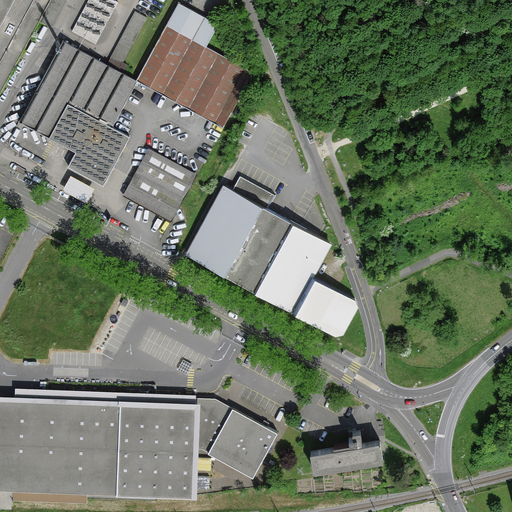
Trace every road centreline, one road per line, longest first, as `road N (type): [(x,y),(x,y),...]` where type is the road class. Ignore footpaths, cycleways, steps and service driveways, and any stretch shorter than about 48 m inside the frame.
road 1 (unclassified): [(376,366),(378,334),(364,283),(250,0)]
road 2 (tertiary): [(0,183),(331,364)]
